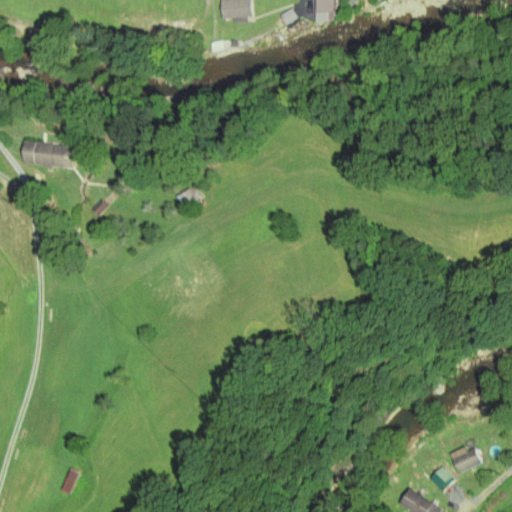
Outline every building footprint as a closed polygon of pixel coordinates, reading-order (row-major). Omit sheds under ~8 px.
[(235,19),(224,20),(222,0),(253,0),(254,18),(249,18),(250,24),(235,25),(235,19)] [(315,0),(333,0),(334,22),(315,23),(315,0)] [(279,16),(291,8),(298,18),(286,26),(279,16)] [(213,44),(225,42),(225,43),(233,42),(234,42),(239,41),(240,49),(234,49),(233,46),(226,48),(226,51),(215,53),(213,44)] [(74,169),(75,147),(25,145),(24,167),(74,169)] [(205,205),(195,187),(177,197),(186,215),(205,205)] [(468,453),(474,450),(481,465),(466,472),(466,471),(459,475),(449,455),(465,447),(468,453)] [(443,468),(455,481),(442,493),(430,481),(443,468)] [(79,473),(70,470),(61,492),(70,496),(79,473)] [(410,490),(441,511),(440,511),(408,511),(400,506),(410,490)]
